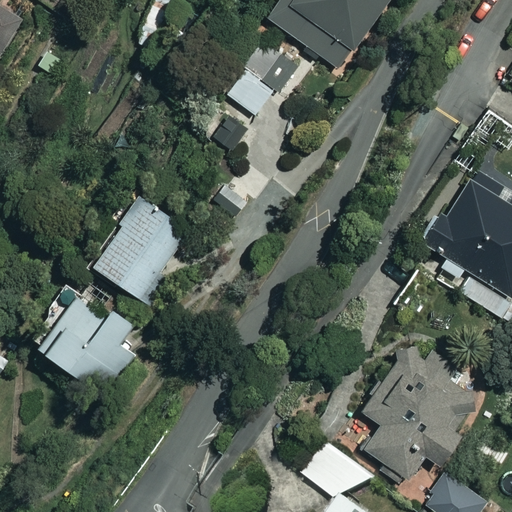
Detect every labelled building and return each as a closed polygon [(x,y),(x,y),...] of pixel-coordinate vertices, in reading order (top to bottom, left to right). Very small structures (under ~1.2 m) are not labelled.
[(385,0),(279,0),(268,15),(337,66),(385,0)] [(0,49),(19,20),(0,7),(0,49)] [(275,85),(283,91),(296,75),(291,71),(297,64),(262,38),(223,88),(254,112),(275,85)] [(237,171),(223,153),(213,161),(210,158),(203,165),(207,169),(195,179),(208,195),(237,171)] [(511,282),(511,192),(474,169),(446,213),(440,210),(422,238),(447,254),(440,264),(457,275),(465,264),(507,290),(511,282)] [(191,228),(136,189),(88,258),(142,297),(191,228)] [(100,313),(71,291),(34,339),(100,391),(129,353),(116,343),(132,323),(107,304),(100,313)] [(452,361),(409,331),(358,405),(378,419),(361,444),(385,460),(380,467),(400,481),(422,449),(437,459),(481,396),(445,371),(452,361)] [(0,351),(0,373),(10,358),(0,351)] [(363,511),(343,497),(372,478),(325,443),(301,475),(334,499),(324,511),(363,511)] [(470,511),(481,494),(442,470),(423,502),(438,511),(470,511)]
